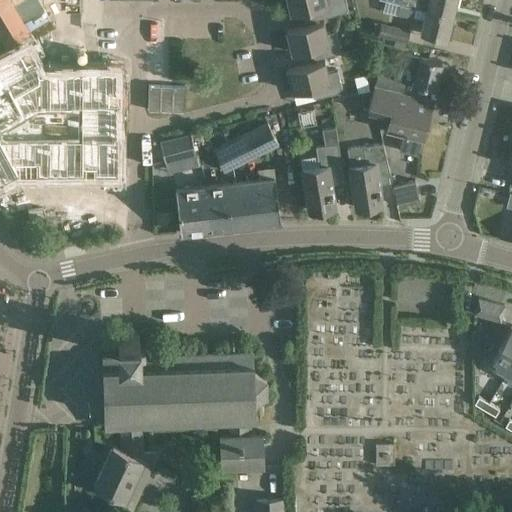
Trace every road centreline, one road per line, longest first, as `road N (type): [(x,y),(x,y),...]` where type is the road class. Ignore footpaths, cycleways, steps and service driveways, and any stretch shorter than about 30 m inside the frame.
road 1 (residential): [(136,134),(139,31),(155,12),(250,17),(272,85),(258,101)]
road 2 (secondary): [(135,256),(328,236),(446,243)]
road 3 (residential): [(446,243),(507,0)]
road 4 (secondary): [(4,511),(39,283)]
road 5 (residential): [(258,101),(136,134)]
road 6 (residential): [(135,256),(136,134)]
